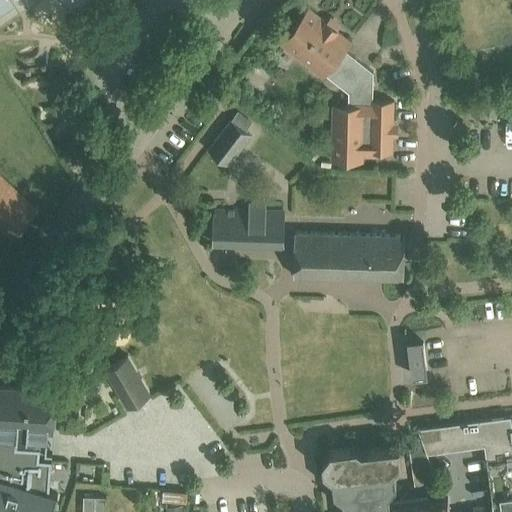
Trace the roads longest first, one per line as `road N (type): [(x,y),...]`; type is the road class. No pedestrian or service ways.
road 1 (residential): [(255,0),(45,266),(0,295)]
road 2 (residential): [(412,0),(425,30),(426,236)]
